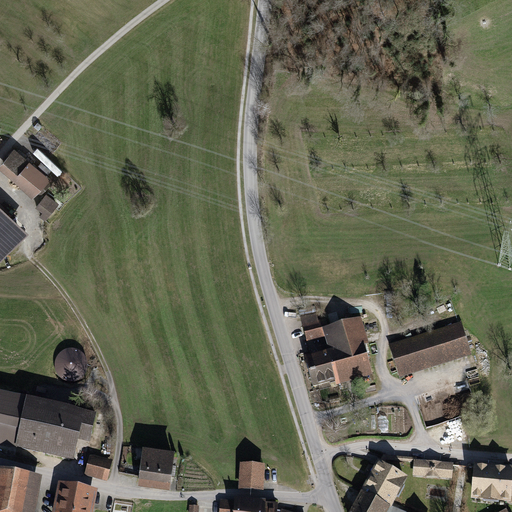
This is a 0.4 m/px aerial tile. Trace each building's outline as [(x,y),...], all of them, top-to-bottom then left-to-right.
[(50,178),(15,146),(0,161),(0,167),(32,197),(37,191),(41,194),(48,187),(45,184),(50,178)] [(59,203),(46,193),(35,206),(42,212),(39,216),(45,220),(59,203)] [(0,260),(29,229),(0,202),(0,260)] [(324,337),(322,328),(317,313),(300,318),(307,342),(324,337)] [(361,317),(322,328),(324,337),(328,350),(303,358),(312,388),(335,382),(336,386),(372,376),(363,345),(368,344),(361,317)] [(461,322),(388,345),(399,379),(472,356),(461,322)] [(56,360),(55,366),(57,372),(60,377),(66,380),(72,381),(78,380),(83,376),(87,371),(88,364),(86,358),(82,353),(77,350),(71,349),(64,350),(59,354),(56,360)] [(98,415),(0,391),(0,444),(75,462),(79,442),(91,445),(98,415)] [(435,424),(431,411),(423,413),(427,427),(435,424)] [(154,490),(159,452),(143,450),(138,488),(154,490)] [(159,452),(154,490),(170,492),(176,454),(159,452)] [(113,461),(90,455),(85,476),(108,483),(113,461)] [(383,455),(379,462),(384,465),(386,460),(414,462),(414,460),(414,458),(383,455)] [(453,464),(414,460),(414,462),(413,477),(452,480),(453,466),(453,464)] [(360,492),(390,508),(391,508),(408,477),(384,465),(379,462),(377,461),(360,492)] [(265,465),(239,464),(238,490),(263,491),(265,465)] [(511,467),(474,464),(474,468),(471,500),(511,503),(511,467)] [(35,511),(42,477),(0,468),(0,511),(35,511)] [(93,511),(98,490),(59,482),(52,511),(93,511)] [(387,511),(390,508),(360,492),(349,511),(387,511)] [(243,511),(244,498),(234,497),(233,501),(220,500),(219,511),(243,511)] [(253,511),(255,499),(244,498),(243,511),(253,511)] [(265,500),(255,499),(253,511),(276,511),(278,504),(265,502),(265,500)]
